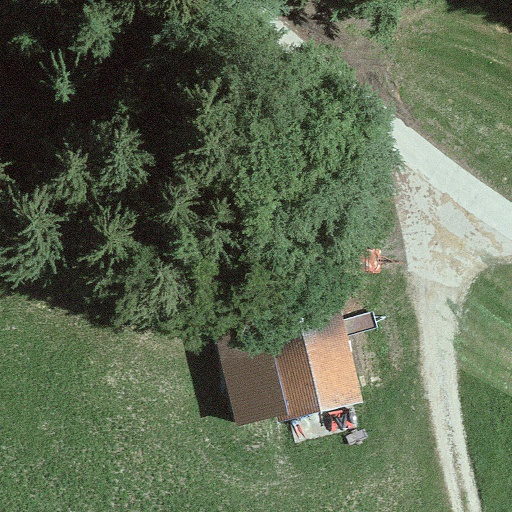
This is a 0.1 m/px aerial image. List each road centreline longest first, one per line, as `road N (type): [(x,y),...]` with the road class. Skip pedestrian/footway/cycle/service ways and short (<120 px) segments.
road 1 (unclassified): [(218,0),(511,226)]
road 2 (track): [(439,170),(435,316),(466,511)]
